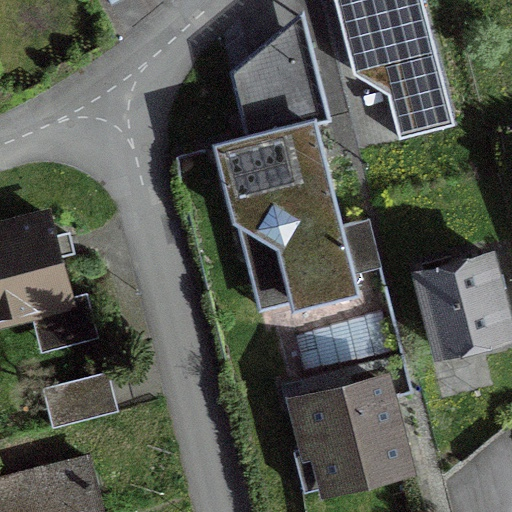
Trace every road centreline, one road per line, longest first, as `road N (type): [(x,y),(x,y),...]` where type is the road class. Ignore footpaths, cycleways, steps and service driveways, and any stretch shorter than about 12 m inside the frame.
road 1 (unclassified): [(221,511),(119,112)]
road 2 (unclassified): [(119,112),(237,0)]
road 3 (unclassified): [(0,157),(119,112)]
